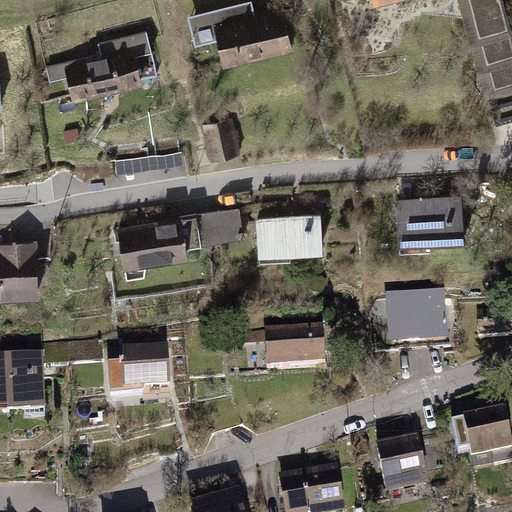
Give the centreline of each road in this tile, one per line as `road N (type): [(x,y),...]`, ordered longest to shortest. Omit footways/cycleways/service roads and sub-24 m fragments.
road 1 (residential): [(511,363),(104,499),(0,501)]
road 2 (residential): [(511,160),(283,177),(0,213)]
